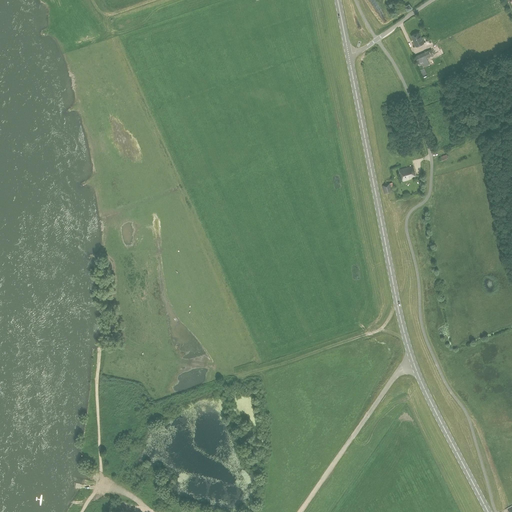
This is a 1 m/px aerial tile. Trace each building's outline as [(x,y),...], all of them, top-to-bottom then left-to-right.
[(425,44),(420,33),(412,36),(417,47),(425,44)] [(431,49),(415,56),(419,65),(428,62),(426,58),(434,54),(431,49)] [(446,152),(442,154),(443,156),(440,157),(442,161),(449,158),(446,152)] [(413,166),(401,170),(404,181),(411,178),(411,177),(416,176),(413,166)] [(390,183),(383,186),(385,193),(392,191),(391,186),(390,183)] [(511,511),(511,500),(499,511),(511,511)]
